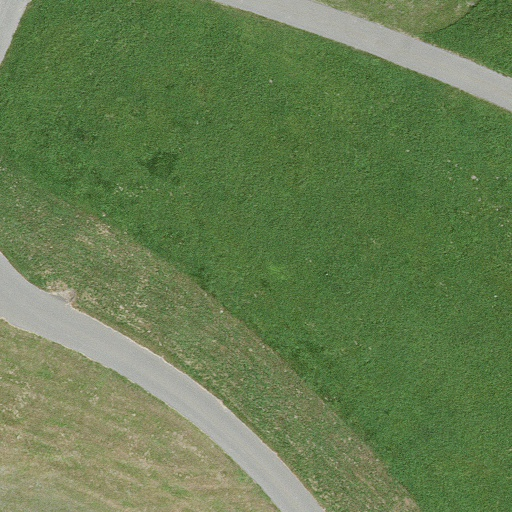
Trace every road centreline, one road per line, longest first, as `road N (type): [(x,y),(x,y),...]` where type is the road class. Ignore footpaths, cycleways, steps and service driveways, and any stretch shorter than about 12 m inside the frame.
road 1 (track): [(0,288),(193,405),(299,511)]
road 2 (track): [(261,0),(511,96)]
